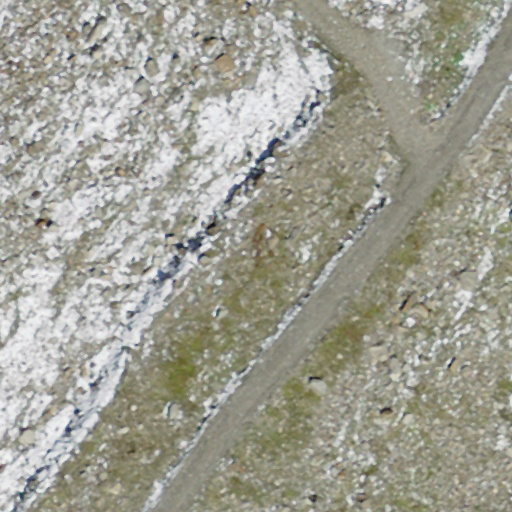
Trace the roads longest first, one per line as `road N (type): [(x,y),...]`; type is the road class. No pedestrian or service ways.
road 1 (track): [(511,30),(430,162),(166,511)]
road 2 (track): [(430,162),(380,65),(307,0)]
